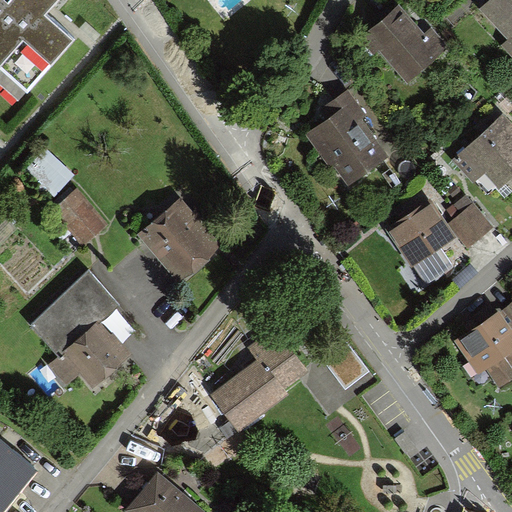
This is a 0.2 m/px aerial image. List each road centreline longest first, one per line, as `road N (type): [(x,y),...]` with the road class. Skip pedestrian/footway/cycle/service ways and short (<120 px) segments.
road 1 (residential): [(53,511),(289,221)]
road 2 (residential): [(389,357),(466,464),(489,511)]
road 3 (residential): [(133,0),(237,143)]
road 4 (residential): [(237,143),(272,107),(336,0)]
road 5 (residential): [(289,221),(389,357)]
road 6 (residential): [(389,357),(511,255)]
